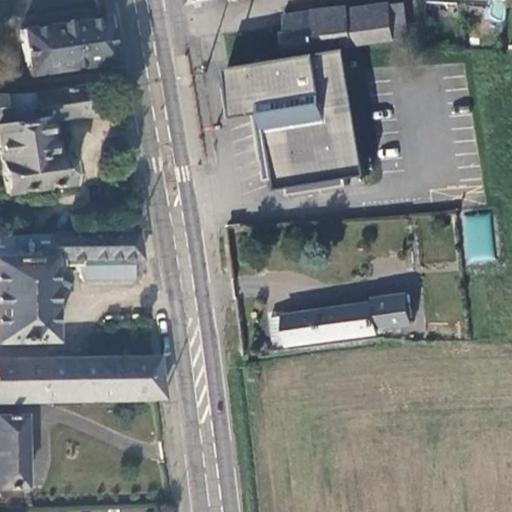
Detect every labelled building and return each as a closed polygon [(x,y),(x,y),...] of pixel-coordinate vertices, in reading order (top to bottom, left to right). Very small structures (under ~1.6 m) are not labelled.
[(390,5),(395,42),(410,40),(406,4),(390,5)] [(354,46),(395,42),(390,5),(351,8),(354,46)] [(351,8),(310,16),(314,51),(354,46),(351,8)] [(107,16),(100,17),(20,29),(26,71),(28,78),(114,64),(107,16)] [(284,31),(278,32),(282,56),(314,51),(310,16),(281,20),(284,31)] [(268,33),(271,57),(282,56),(278,32),(268,33)] [(353,67),(350,54),(230,73),(233,89),(225,91),(230,123),(259,119),(266,118),(268,127),(261,128),(273,185),(282,184),(290,191),(292,203),(352,190),(350,182),(373,177),(353,67)] [(31,95),(0,96),(0,121),(4,121),(5,126),(42,120),(43,124),(55,121),(92,117),(87,88),(31,95)] [(42,120),(5,126),(0,127),(0,180),(2,194),(65,185),(61,154),(59,155),(48,157),(43,124),(42,120)] [(55,121),(43,124),(48,157),(59,155),(55,121)] [(491,214),(462,215),(464,263),(493,262),(491,214)] [(141,260),(138,234),(0,237),(0,343),(52,343),(52,274),(56,274),(59,272),(62,269),(63,266),(62,262),(75,262),(85,283),(134,282),(134,261),(141,260)] [(369,307),(283,318),(287,347),(287,348),(378,336),(377,332),(412,328),(408,298),(372,302),(372,306),(369,307)] [(287,347),(283,318),(266,319),(271,350),(287,347)] [(0,400),(161,399),(155,360),(0,362),(0,400)] [(0,490),(22,490),(21,419),(0,418),(0,490)]
